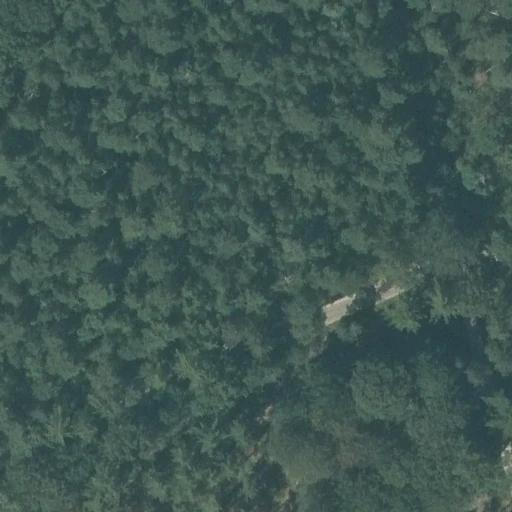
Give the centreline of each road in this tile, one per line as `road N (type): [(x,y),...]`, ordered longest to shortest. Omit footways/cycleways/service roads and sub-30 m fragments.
road 1 (unclassified): [(0,453),(237,349),(511,247)]
road 2 (track): [(511,460),(455,262)]
